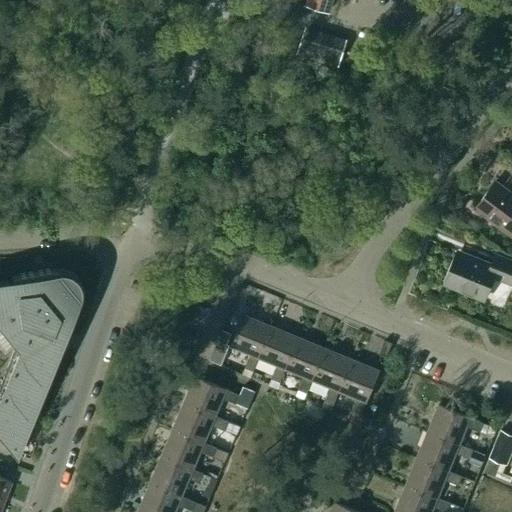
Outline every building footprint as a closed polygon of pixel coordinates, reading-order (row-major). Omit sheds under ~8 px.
[(328,11),(331,0),(308,0),(307,5),(328,11)] [(307,30),(298,55),(338,69),(347,43),(307,30)] [(511,193),(496,181),(475,209),(511,236),(511,234),(511,193)] [(491,266),(459,253),(446,284),(484,300),(493,277),(511,285),(511,261),(495,255),(491,266)] [(0,330),(13,346),(14,343),(20,345),(0,398),(0,437),(16,456),(60,339),(65,341),(65,342),(66,343),(67,333),(80,300),(81,296),(81,292),(81,289),(80,285),(79,281),(77,278),(75,275),(72,273),(69,271),(65,270),(62,269),(58,268),(54,269),(10,276),(10,277),(11,277),(12,281),(0,282),(0,330)] [(259,358),(272,327),(244,315),(231,347),(250,355),(242,374),(251,377),(259,358)] [(285,369),(298,338),(272,327),(259,358),(277,366),(269,385),(277,388),(285,369)] [(223,330),(219,340),(228,344),(232,334),(223,330)] [(312,380),(325,349),(298,338),(285,369),(303,377),(296,395),(304,399),(312,380)] [(339,391),(352,360),(325,349),(312,380),(330,388),(322,406),(331,410),(339,391)] [(352,360),(339,391),(357,399),(349,417),(368,425),(371,418),(362,415),(362,416),(360,415),(378,371),(352,360)] [(183,401),(214,415),(222,397),(247,408),(254,391),(243,386),(239,394),(195,375),(183,401)] [(240,426),(214,415),(183,401),(171,427),(202,441),(210,423),(236,435),(240,426)] [(427,432),(459,445),(466,426),(480,432),(483,423),(438,405),(427,432)] [(484,424),(480,432),(492,437),(496,428),(484,424)] [(228,453),(202,441),(171,427),(160,453),(191,467),(199,450),(224,461),(228,453)] [(511,434),(501,430),(489,458),(506,465),(511,450),(511,434)] [(472,450),(459,445),(427,432),(417,458),(448,471),(456,453),(469,459),(472,450)] [(469,459),(469,460),(481,465),(485,455),(472,450),(469,459)] [(216,479),(191,467),(160,453),(148,480),(179,494),(187,476),(213,487),(216,479)] [(462,477),(448,471),(417,458),(406,485),(437,498),(445,480),(458,485),(462,477)] [(0,503),(2,504),(10,482),(0,478),(0,503)] [(202,511),(205,506),(179,494),(148,480),(136,506),(148,511),(170,511),(175,502),(196,511),(202,511)] [(447,511),(451,504),(437,498),(406,485),(394,511),(431,511),(434,507),(446,511),(447,511)] [(330,511),(357,511),(334,502),(330,511)]
